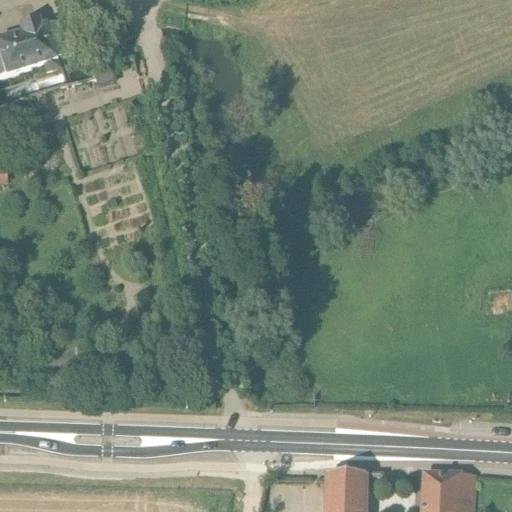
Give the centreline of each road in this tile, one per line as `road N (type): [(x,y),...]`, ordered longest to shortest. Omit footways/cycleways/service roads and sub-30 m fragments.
road 1 (secondary): [(511,453),(240,439)]
road 2 (secondary): [(13,433),(107,453),(240,439)]
road 3 (secondary): [(240,439),(13,433)]
